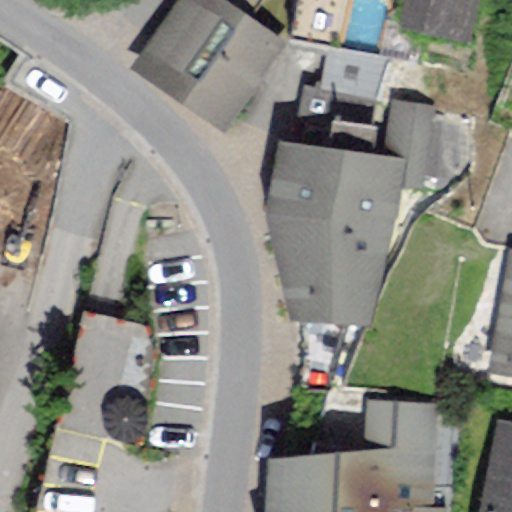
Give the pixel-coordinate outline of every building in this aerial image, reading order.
[(190,0),(140,72),(222,128),(277,49),(205,0),(190,0)] [(309,0),(303,36),(413,56),(418,30),(466,38),(472,0),(309,0)] [(275,229),(293,318),(374,327),(391,172),(282,160),(275,229)] [(511,294),(499,371),(511,373),(511,294)] [(371,470),(273,472),(273,511),(429,511),(428,411),(370,412),(371,470)] [(479,511),(511,511),(511,424),(499,422),(479,511)]
